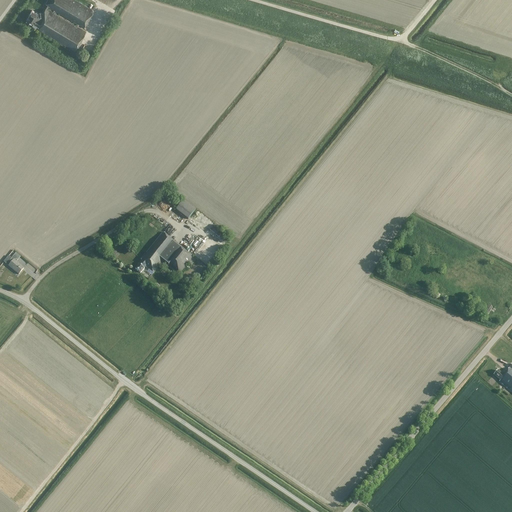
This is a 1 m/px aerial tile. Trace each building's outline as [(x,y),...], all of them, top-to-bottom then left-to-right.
[(48,7),(84,28),(94,11),(75,0),(47,0),(45,3),(48,5),(45,9),(42,14),(39,12),(38,14),(35,12),(31,10),(28,15),(29,15),(26,20),(33,24),(32,25),(33,26),(35,27),(36,27),(37,26),(39,27),(38,28),(42,31),(42,32),(75,51),(86,31),(48,9),(48,7)] [(196,210),(184,200),(176,210),(188,220),(196,210)] [(190,267),(196,260),(193,258),(162,233),(140,259),(142,261),(135,269),(140,273),(145,267),(153,274),(163,262),(179,274),(187,264),(190,267)] [(19,275),(24,269),(16,262),(21,257),(16,253),(10,261),(12,263),(9,266),(19,275)] [(487,317),(493,308),(487,304),(481,313),(487,317)] [(501,384),(511,393),(511,365),(506,372),(506,371),(503,375),(498,371),(494,375),(500,381),(499,382),(502,384),(501,384)]
